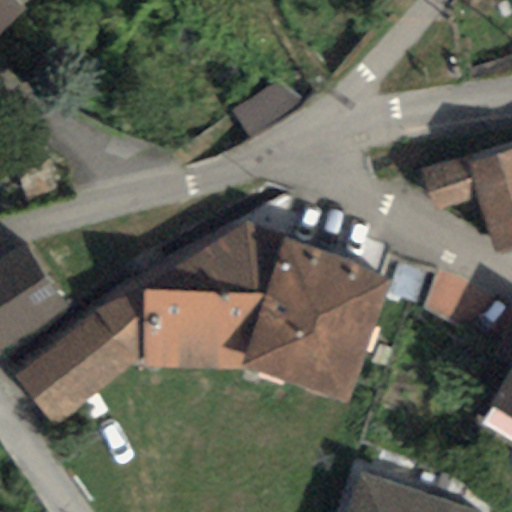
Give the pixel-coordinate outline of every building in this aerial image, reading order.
[(9,0),(0,0),(0,9),(11,1),(9,0)] [(477,187),(491,247),(511,241),(511,153),(432,172),(438,196),(477,187)] [(54,415),(124,357),(239,355),(336,386),(374,268),(241,225),(138,278),(20,374),(54,415)] [(0,259),(0,336),(53,300),(18,247),(0,259)] [(511,356),(474,425),(511,446),(511,356)] [(462,511),(360,476),(347,511),(462,511)]
